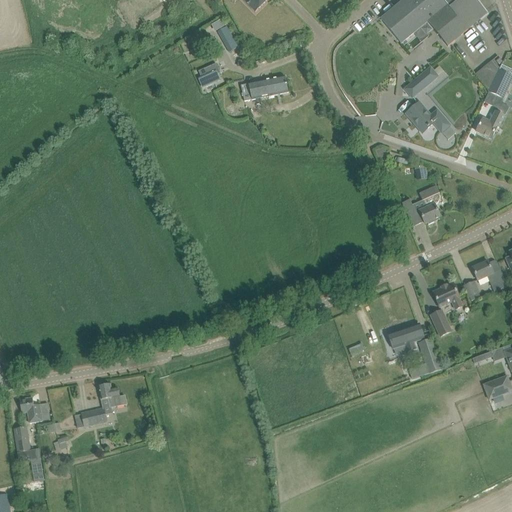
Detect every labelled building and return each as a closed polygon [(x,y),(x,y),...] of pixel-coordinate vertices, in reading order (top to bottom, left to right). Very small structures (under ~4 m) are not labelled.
[(243,0),(255,13),(268,0),(243,0)] [(403,0),(388,13),(381,20),(401,44),(409,38),(427,22),(448,47),(488,14),(476,0),(403,0)] [(229,31),(222,35),(226,43),(233,39),(229,31)] [(511,80),(511,77),(499,71),(491,62),(476,75),(490,91),(489,93),(503,99),(511,80)] [(216,64),(199,72),(202,79),(200,80),(203,87),(219,80),(217,75),(216,73),(219,71),(216,64)] [(431,69),(406,90),(412,98),(437,77),(431,69)] [(243,96),(244,102),(252,101),(289,93),(285,77),(249,84),(241,86),(243,94),(241,94),(242,97),(243,96)] [(449,126),(443,119),(437,111),(430,116),(419,105),(415,108),(408,114),(417,125),(416,126),(420,131),(421,130),(423,133),(434,124),(440,131),(441,131),(448,125),(449,127),(449,126)] [(497,127),(499,128),(505,117),(497,113),(496,113),(490,125),(482,121),(477,132),(491,140),(497,127)] [(388,159),(384,148),(375,151),(380,162),(388,159)] [(436,186),(419,194),(422,201),(423,201),(424,203),(426,208),(419,212),(421,215),(425,225),(427,224),(428,225),(434,223),(433,221),(440,218),(435,205),(437,204),(439,202),(440,199),(440,197),(439,194),(440,194),(437,187),(436,186)] [(410,200),(403,204),(408,216),(416,213),(410,200)] [(472,269),(477,278),(478,281),(487,277),(491,285),(498,282),(502,290),(508,287),(500,271),(494,273),(493,273),(488,262),(472,269)] [(473,282),(465,286),(470,298),(479,294),(473,282)] [(433,293),(437,302),(440,308),(452,302),(456,310),(462,307),(459,299),(460,299),(453,284),(447,287),(447,285),(441,288),(442,289),(433,293)] [(442,311),(431,316),(440,337),(451,332),(442,311)] [(419,325),(388,335),(393,350),(405,346),(407,352),(416,349),(414,343),(424,340),(419,325)] [(429,375),(443,370),(432,339),(418,344),(425,362),(426,366),(429,375)] [(491,353),(482,356),(484,361),(493,358),(491,353)] [(426,366),(410,371),(414,380),(429,375),(426,366)] [(487,384),(493,399),(511,392),(511,390),(507,377),(487,384)] [(118,388),(111,390),(110,385),(99,387),(100,397),(101,401),(109,399),(110,404),(110,408),(111,408),(111,409),(116,408),(127,405),(125,396),(123,397),(122,396),(120,397),(118,388)] [(42,422),(41,415),(40,405),(34,406),(33,399),(20,401),(22,414),(28,414),(29,425),(42,422)] [(80,415),(83,430),(107,424),(103,409),(80,415)] [(48,434),(61,431),(60,424),(47,427),(48,434)] [(27,427),(14,429),(18,454),(17,454),(19,464),(31,462),(34,483),(45,481),(39,450),(36,451),(31,452),(27,427)] [(61,451),(71,448),(67,437),(58,440),(58,443),(54,444),(57,451),(61,450),(61,451)] [(0,511),(9,511),(6,496),(0,497),(0,511)]
